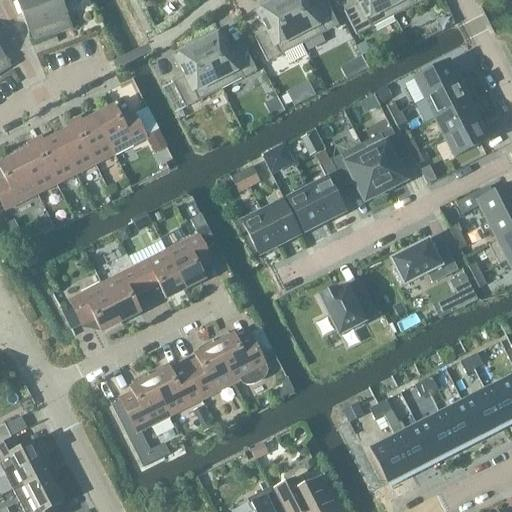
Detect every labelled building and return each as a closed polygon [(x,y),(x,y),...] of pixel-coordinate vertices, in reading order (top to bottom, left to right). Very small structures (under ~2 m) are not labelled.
[(16,0),(23,17),(63,3),(61,0),(16,0)] [(92,7),(89,0),(79,0),(84,10),(92,7)] [(303,45),(279,0),(271,0),(261,6),(263,9),(257,12),(267,32),(255,38),(268,63),(303,45)] [(279,0),(303,45),(339,27),(326,2),(314,9),(309,0),(279,0)] [(394,17),(384,0),(356,0),(358,4),(344,12),(357,36),(394,17)] [(384,0),(394,17),(427,0),(384,0)] [(23,17),(29,35),(33,45),(73,30),(63,3),(23,17)] [(214,33),(196,42),(221,91),(257,72),(244,48),(232,54),(222,34),(216,37),(214,33)] [(49,47),(55,65),(89,54),(82,36),(49,47)] [(221,91),(196,42),(179,51),(181,55),(175,58),(186,78),(173,84),(186,109),(221,91)] [(350,43),(338,47),(343,60),(355,56),(350,43)] [(0,50),(0,75),(11,68),(5,59),(0,50)] [(415,80),(426,100),(458,84),(448,64),(415,80)] [(426,100),(436,119),(468,103),(458,84),(426,100)] [(386,107),(392,117),(399,113),(394,103),(386,107)] [(436,119),(445,138),(477,122),(468,103),(436,119)] [(115,109),(95,119),(113,156),(146,139),(134,116),(121,122),(115,109)] [(399,113),(392,117),(397,128),(405,124),(399,113)] [(94,165),(113,156),(95,119),(83,125),(80,120),(73,124),(94,165)] [(477,122),(445,138),(455,158),(488,142),(477,122)] [(75,175),(94,165),(73,124),(65,127),(68,133),(56,139),(75,175)] [(392,130),(361,145),(385,192),(405,182),(393,158),(403,153),(392,130)] [(56,185),(75,175),(56,139),(44,145),(42,139),(34,143),(56,185)] [(406,145),(411,156),(419,152),(413,141),(406,145)] [(30,152),(18,158),(37,195),(56,185),(34,143),(27,147),(30,152)] [(361,145),(330,161),(342,184),(353,179),(365,202),(385,192),(361,145)] [(280,163),(291,158),(287,150),(276,156),(280,163)] [(273,152),(263,157),(272,175),(282,170),(273,152)] [(419,152),(411,156),(417,167),(424,163),(419,152)] [(0,168),(6,181),(0,184),(0,203),(4,211),(37,195),(18,158),(0,167),(0,168)] [(327,181),(308,191),(324,223),(344,213),(332,189),(342,184),(330,161),(320,166),(327,181)] [(252,167),(242,173),(245,180),(256,175),(252,167)] [(245,180),(242,173),(231,178),(235,186),(245,180)] [(119,186),(109,191),(114,200),(124,195),(119,186)] [(480,206),(488,223),(511,210),(511,189),(510,186),(492,196),(489,188),(457,205),(462,215),(480,206)] [(324,223),(308,191),(288,201),(304,233),(324,223)] [(282,204),(263,214),(279,246),(299,236),(282,204)] [(489,246),(511,234),(511,210),(488,223),(479,227),(483,235),(492,231),(498,241),(489,246)] [(279,246),(263,214),(243,224),(259,256),(279,246)] [(405,222),(415,241),(426,236),(416,217),(405,222)] [(22,234),(16,222),(8,226),(14,238),(22,234)] [(449,229),(454,240),(462,236),(456,226),(449,229)] [(198,238),(166,254),(185,291),(205,281),(198,268),(211,261),(205,251),(216,245),(207,228),(196,233),(198,238)] [(511,234),(489,246),(499,266),(511,259),(511,234)] [(467,247),(462,236),(454,240),(460,251),(467,247)] [(415,249),(391,261),(404,287),(428,274),(433,283),(457,271),(446,250),(435,255),(428,242),(415,249)] [(166,254),(134,271),(146,294),(158,288),(165,301),(185,291),(166,254)] [(511,259),(499,266),(508,262),(511,269),(511,259)] [(469,268),(474,279),(481,275),(476,264),(469,268)] [(134,271),(102,287),(120,324),(140,314),(133,301),(146,294),(134,271)] [(481,275),(474,279),(480,289),(487,286),(481,275)] [(478,301),(465,276),(450,283),(456,294),(432,306),(439,320),(464,309),(463,308),(478,301)] [(100,334),(120,324),(102,287),(69,304),(81,327),(94,321),(100,334)] [(336,289),(319,298),(339,337),(366,324),(362,316),(373,310),(362,287),(350,293),(347,287),(337,292),(336,289)] [(215,341),(211,342),(233,385),(240,381),(242,385),(246,386),(250,386),(254,386),(260,382),(263,380),(266,376),(266,373),(264,368),(265,368),(249,336),(236,342),(234,338),(231,340),(228,335),(225,336),(221,338),(218,339),(215,341)] [(201,401),(233,385),(211,343),(206,345),(201,348),(196,352),(198,356),(194,358),(197,362),(184,369),(195,391),(201,401)] [(477,355),(468,360),(474,371),(483,367),(477,355)] [(474,371),(468,360),(460,364),(466,375),(474,371)] [(152,373),(147,376),(168,418),(201,401),(195,391),(184,369),(172,375),(169,371),(166,373),(164,368),(158,370),(152,373)] [(136,434),(168,418),(147,376),(141,378),(136,382),(131,385),(133,390),(130,391),(132,396),(119,402),(136,434)] [(431,379),(423,383),(429,395),(437,390),(431,379)] [(511,385),(509,380),(485,392),(503,427),(511,421),(511,385)] [(429,395),(423,383),(414,387),(420,399),(429,395)] [(485,392),(462,404),(480,438),(503,427),(485,392)] [(386,402),(377,406),(383,418),(392,414),(386,402)] [(462,404),(440,416),(457,450),(480,438),(462,404)] [(208,413),(205,406),(193,412),(197,419),(208,413)] [(383,418),(377,406),(369,411),(375,422),(383,418)] [(392,414),(383,418),(388,428),(389,429),(397,424),(392,414)] [(440,416),(417,427),(434,461),(457,450),(440,416)] [(0,430),(0,442),(11,437),(6,427),(0,430)] [(417,427),(394,439),(411,473),(434,461),(417,427)] [(411,473),(394,439),(370,451),(388,485),(411,473)] [(14,441),(0,447),(0,465),(13,492),(47,475),(40,460),(44,458),(38,446),(34,448),(32,445),(19,451),(14,442),(14,441)] [(47,475),(13,492),(22,511),(19,511),(56,511),(55,509),(63,505),(61,501),(64,499),(58,487),(54,489),(47,475)] [(294,481),(274,491),(284,511),(331,511),(328,505),(332,503),(320,480),(299,490),(294,481)] [(279,511),(269,490),(254,497),(257,503),(249,507),(251,511),(279,511)]
